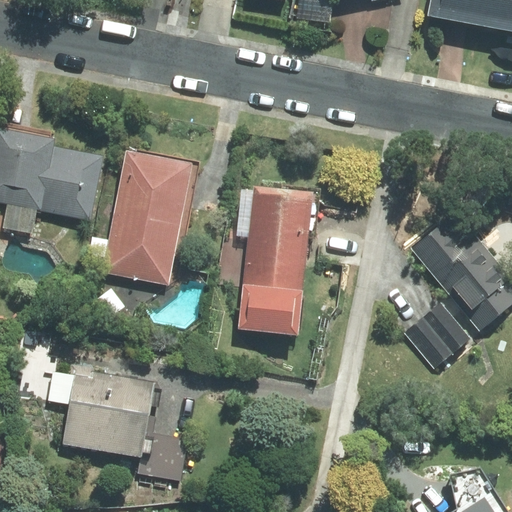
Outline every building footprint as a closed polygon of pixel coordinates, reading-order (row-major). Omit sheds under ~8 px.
[(511,34),(511,0),(430,0),(427,19),(511,34)] [(0,124),(0,201),(87,218),(100,156),(47,146),(50,134),(0,124)] [(167,283),(187,163),(122,152),(102,273),(167,283)] [(307,190),(249,185),(237,327),(295,332),(307,190)] [(511,283),(453,212),(410,248),(479,331),(511,303),(511,283)] [(439,302),(402,331),(431,367),(467,338),(439,302)] [(67,404),(61,441),(140,454),(137,473),(181,480),(188,439),(150,433),(153,416),(143,415),(148,380),(73,368),(72,375),(52,371),(47,401),(67,404)] [(490,511),(480,496),(455,511),(490,511)]
